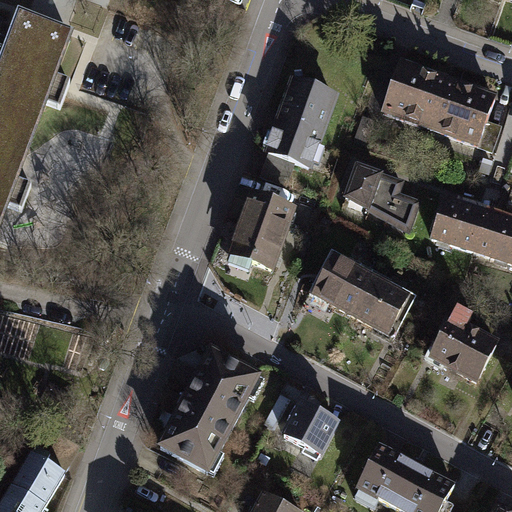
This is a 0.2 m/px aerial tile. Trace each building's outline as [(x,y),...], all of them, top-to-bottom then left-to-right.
[(0,138),(22,147),(38,106),(55,113),(65,87),(46,80),(61,41),(18,24),(8,49),(0,45),(0,138)] [(432,129),(448,85),(401,68),(383,116),(421,130),(423,126),(432,129)] [(448,85),(432,129),(442,133),(441,136),(478,149),(487,123),(495,101),(448,85)] [(293,166),(308,171),(334,103),(297,88),(262,178),(285,187),(293,166)] [(487,123),(478,149),(492,154),(502,129),(487,123)] [(0,210),(1,207),(17,214),(27,189),(9,182),(22,147),(0,138),(0,210)] [(346,201),(367,212),(380,178),(358,170),(346,201)] [(367,212),(388,220),(397,197),(401,186),(380,178),(367,212)] [(294,211),(252,197),(232,255),(252,262),(251,266),(273,273),(294,211)] [(419,205),(397,197),(388,220),(388,222),(410,230),(419,205)] [(473,253),(486,210),(462,203),(459,210),(444,205),(433,241),(473,253)] [(486,210),(473,253),(511,265),(511,226),(509,226),(511,218),(486,210)] [(352,317),(371,281),(375,274),(365,269),(362,275),(335,261),(316,299),(352,317)] [(371,281),(352,317),(390,336),(408,300),(371,281)] [(432,360),(478,383),(497,346),(467,330),(473,320),(457,312),(432,360)] [(157,451),(205,476),(206,473),(215,458),(246,400),(253,387),(256,382),(208,356),(176,416),(166,433),(157,451)] [(78,402),(51,387),(44,400),(71,416),(78,402)] [(287,402),(276,396),(260,426),(271,432),(287,402)] [(279,438),(316,458),(334,425),(298,405),(279,438)] [(176,416),(161,409),(154,426),(166,433),(176,416)] [(30,419),(19,436),(30,443),(41,426),(30,419)] [(34,451),(0,508),(0,511),(45,511),(81,450),(60,438),(48,459),(34,451)] [(446,511),(441,509),(452,488),(377,448),(354,491),(356,492),(352,499),(372,510),(376,502),(394,511),(446,511)] [(251,511),(289,511),(261,496),(251,511)]
